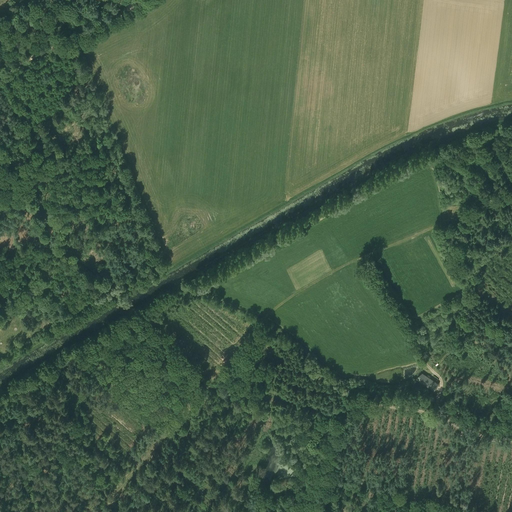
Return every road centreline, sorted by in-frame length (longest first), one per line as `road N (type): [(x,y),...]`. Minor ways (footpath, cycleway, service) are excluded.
road 1 (track): [(144,0),(0,73)]
road 2 (track): [(0,81),(48,140),(59,217)]
